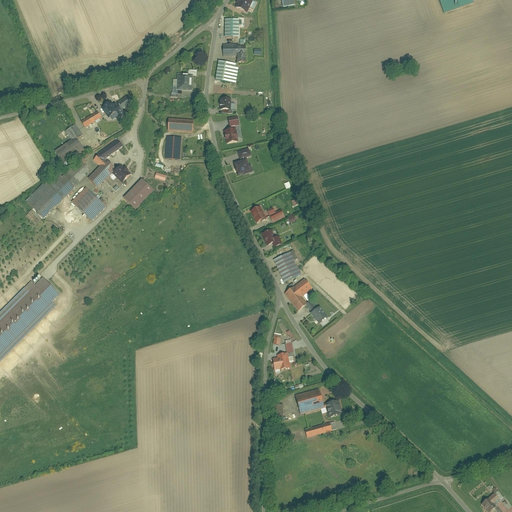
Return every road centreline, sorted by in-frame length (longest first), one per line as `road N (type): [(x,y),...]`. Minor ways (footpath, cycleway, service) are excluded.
road 1 (residential): [(217,22),(210,135),(228,197),(276,292)]
road 2 (residential): [(276,292),(347,392),(439,478)]
road 3 (unclassified): [(217,22),(141,76),(0,118)]
road 4 (residential): [(276,292),(262,367),(260,511)]
